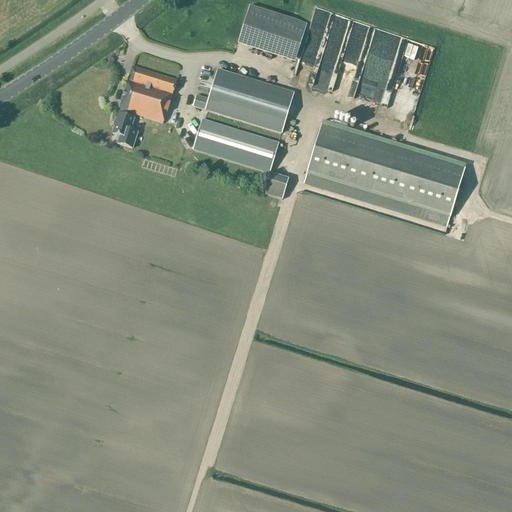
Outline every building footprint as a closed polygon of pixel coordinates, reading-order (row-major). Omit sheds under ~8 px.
[(249,8),(239,39),(297,56),(306,25),(249,8)] [(337,75),(349,78),(357,45),(361,46),(366,24),(354,20),(353,28),(350,27),(337,75)] [(339,41),(324,37),(310,85),(325,90),(339,41)] [(305,43),(295,75),(305,79),(315,46),(305,43)] [(132,64),(175,76),(178,64),(135,52),(132,64)] [(118,109),(119,110),(134,115),(162,124),(165,116),(166,116),(176,82),(131,68),(118,109)] [(193,151),(222,160),(269,174),(278,144),(227,128),(230,119),(281,135),(293,94),(217,71),(208,101),(196,97),(192,108),(205,112),(193,151)] [(130,130),(134,115),(119,110),(117,115),(116,115),(114,123),(113,123),(115,123),(111,135),(118,137),(115,145),(132,150),(138,133),(130,130)] [(464,169),(321,125),(302,185),(446,229),(464,169)] [(287,185),(267,180),(263,195),(282,201),(287,185)]
